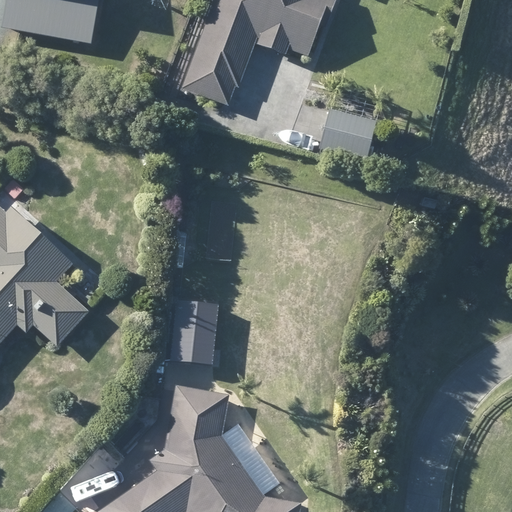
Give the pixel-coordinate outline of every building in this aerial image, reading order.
[(90,49),(99,0),(10,0),(4,33),(90,49)] [(316,30),(323,33),(335,0),(212,0),(202,30),(179,92),(225,110),(232,91),(236,92),(253,49),(284,61),(287,53),(305,60),(316,30)] [(375,128),(324,115),(315,153),(366,165),(375,128)] [(2,218),(0,216),(0,342),(13,328),(22,336),(29,328),(54,351),(84,318),(51,287),(69,268),(8,213),(2,218)] [(261,501),(220,441),(227,400),(174,390),(162,454),(147,465),(154,475),(100,511),(297,511),(299,508),(261,501)]
